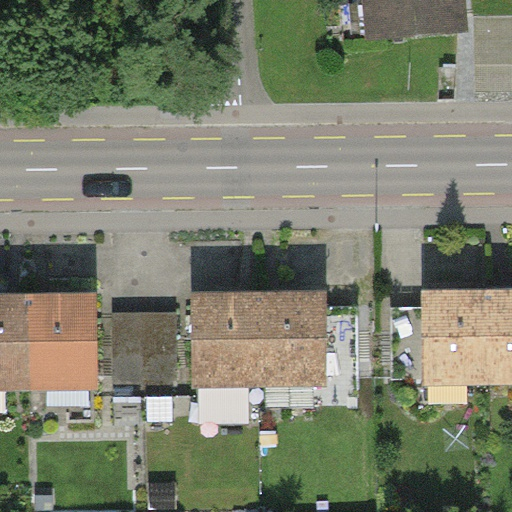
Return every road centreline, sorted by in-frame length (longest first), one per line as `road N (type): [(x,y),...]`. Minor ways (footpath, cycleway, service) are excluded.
road 1 (primary): [(249,173),(511,166)]
road 2 (primary): [(0,176),(249,173)]
road 3 (residential): [(234,0),(249,173)]
